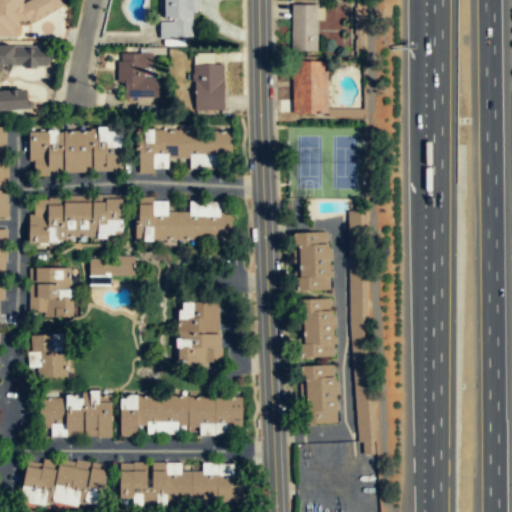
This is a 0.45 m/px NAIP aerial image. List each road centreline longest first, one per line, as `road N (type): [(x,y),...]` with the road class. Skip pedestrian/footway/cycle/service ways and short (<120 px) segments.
road 1 (residential): [(257,0),(275,511)]
road 2 (motorway): [(493,511),(489,0)]
road 3 (motorway): [(435,0),(433,511)]
road 4 (motorway): [(412,0),(435,198)]
